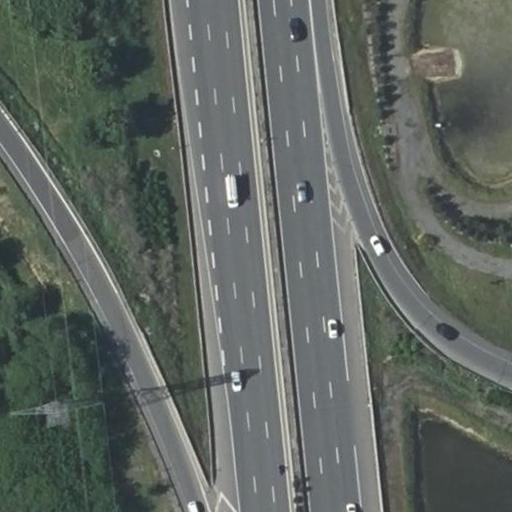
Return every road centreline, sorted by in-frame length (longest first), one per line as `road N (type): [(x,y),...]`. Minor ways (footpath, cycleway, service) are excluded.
road 1 (motorway): [(205,0),(266,511)]
road 2 (motorway): [(334,511),(282,0)]
road 3 (motorway): [(511,377),(447,340),(406,295),(377,241),(319,0)]
road 4 (motorway): [(0,119),(141,358),(201,511)]
road 5 (track): [(511,270),(466,255),(430,229),(411,188),(415,139),(396,64),(397,0)]
